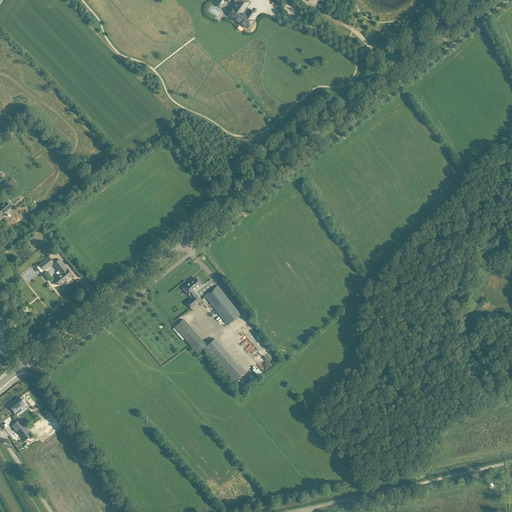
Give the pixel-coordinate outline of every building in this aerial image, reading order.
[(256,15),(249,10),(245,16),(241,13),(249,2),(245,0),(232,0),(237,4),(234,8),(233,8),(228,15),(248,29),(254,20),(253,20),(256,15)] [(8,182),(12,187),(17,183),(13,179),(8,182)] [(7,202),(0,208),(0,219),(3,217),(1,216),(11,207),(7,202)] [(39,265),(44,271),(54,263),(49,257),(39,265)] [(59,260),(54,264),(61,274),(54,279),(56,281),(55,282),(55,283),(56,284),(57,285),(58,285),(59,284),(60,285),(72,275),(69,272),(67,269),(59,260)] [(183,288),(183,289),(189,296),(189,295),(192,299),(187,303),(191,309),(201,301),(197,295),(196,295),(193,291),(201,285),(197,279),(191,283),(191,282),(183,288)] [(205,296),(208,300),(228,325),(241,315),(221,290),(218,286),(205,296)] [(183,320),(174,328),(198,354),(203,349),(207,346),(183,320)] [(249,353),(255,347),(248,339),(241,345),(249,353)] [(19,397),(8,406),(14,413),(19,408),(20,409),(26,405),(19,397)] [(12,426),(24,442),(32,435),(20,420),(12,426)]
